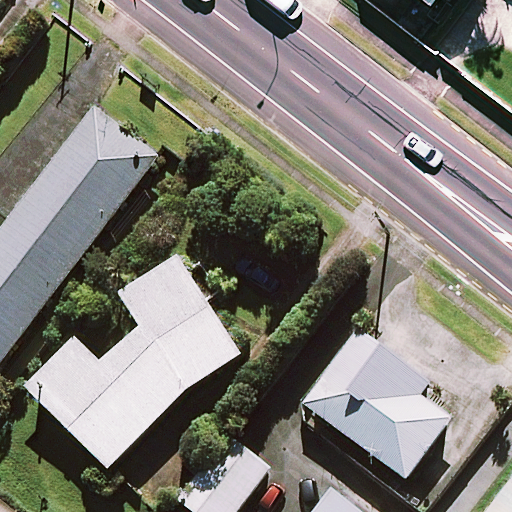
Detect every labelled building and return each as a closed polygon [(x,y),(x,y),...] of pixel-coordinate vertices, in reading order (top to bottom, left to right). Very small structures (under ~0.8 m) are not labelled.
[(0,375),(166,163),(102,113),(0,244),(0,375)] [(116,472),(198,392),(253,355),(187,257),(130,296),(147,334),(110,369),(86,345),(38,392),(116,472)] [(439,382),(370,332),(314,409),(413,482),(457,421),(427,399),(439,382)] [(243,511),(277,468),(240,440),(186,509),(190,511),(243,511)] [(511,511),(511,494),(496,511),(511,511)] [(362,511),(343,497),(331,511),(362,511)] [(15,511),(0,498),(0,511),(15,511)]
